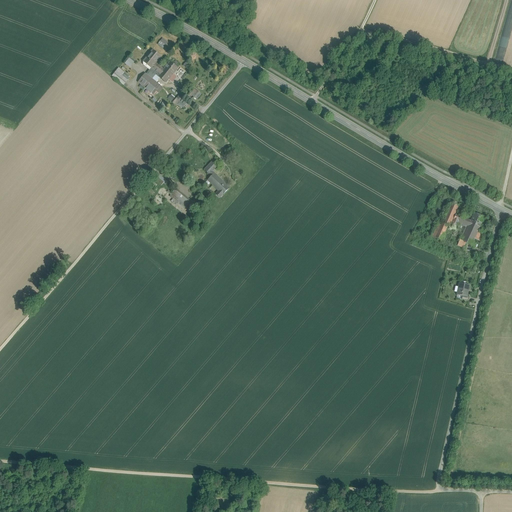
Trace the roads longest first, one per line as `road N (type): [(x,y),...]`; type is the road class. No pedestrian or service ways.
road 1 (unclassified): [(0,460),(438,490)]
road 2 (secondary): [(127,0),(500,209)]
road 3 (unclassified): [(438,490),(500,209)]
road 4 (track): [(0,349),(163,159)]
road 5 (track): [(315,96),(361,29),(511,67)]
road 6 (track): [(243,61),(163,159)]
